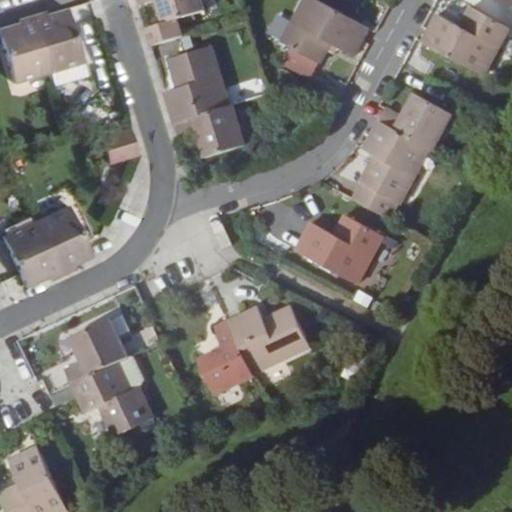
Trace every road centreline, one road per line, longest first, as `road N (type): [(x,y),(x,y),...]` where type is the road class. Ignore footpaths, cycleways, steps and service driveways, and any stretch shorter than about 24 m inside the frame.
road 1 (residential): [(410,0),(316,151),(274,175),(159,212)]
road 2 (unclassified): [(159,212),(160,157),(110,0)]
road 3 (unclassified): [(0,321),(118,265),(159,212)]
